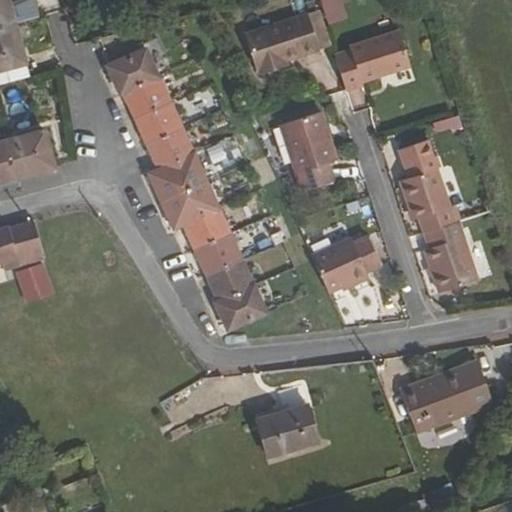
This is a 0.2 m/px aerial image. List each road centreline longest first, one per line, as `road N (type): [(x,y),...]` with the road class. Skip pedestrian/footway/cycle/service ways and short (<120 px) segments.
road 1 (residential): [(98,183),(191,335),(217,359),(427,337)]
road 2 (residential): [(354,119),(427,337)]
road 3 (residential): [(60,22),(98,183)]
